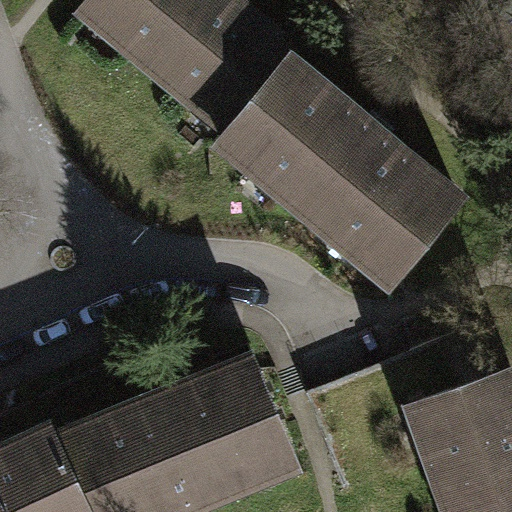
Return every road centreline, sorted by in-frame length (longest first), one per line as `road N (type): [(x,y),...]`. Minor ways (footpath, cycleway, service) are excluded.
road 1 (residential): [(62,260),(47,195),(0,103)]
road 2 (residential): [(62,260),(218,268)]
